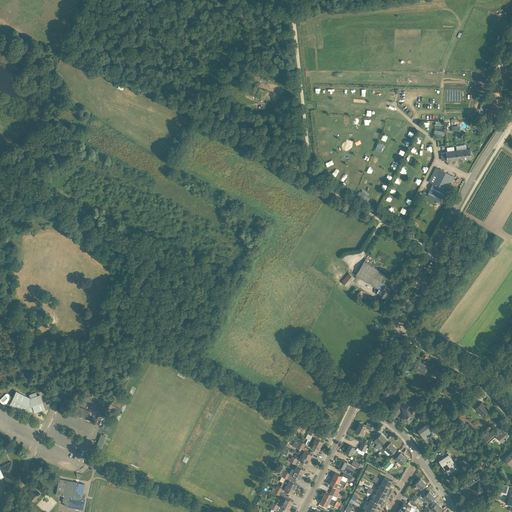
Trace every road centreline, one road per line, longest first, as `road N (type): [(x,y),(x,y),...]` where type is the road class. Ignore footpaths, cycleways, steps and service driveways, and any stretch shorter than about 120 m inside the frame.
road 1 (track): [(320,182),(180,105),(0,28)]
road 2 (track): [(320,182),(293,0)]
road 3 (secondary): [(438,243),(511,113)]
road 4 (track): [(96,323),(135,346),(134,358),(55,403)]
road 5 (residential): [(511,411),(480,376),(394,325)]
road 6 (track): [(432,249),(320,182)]
road 7 (secondary): [(300,511),(357,398)]
